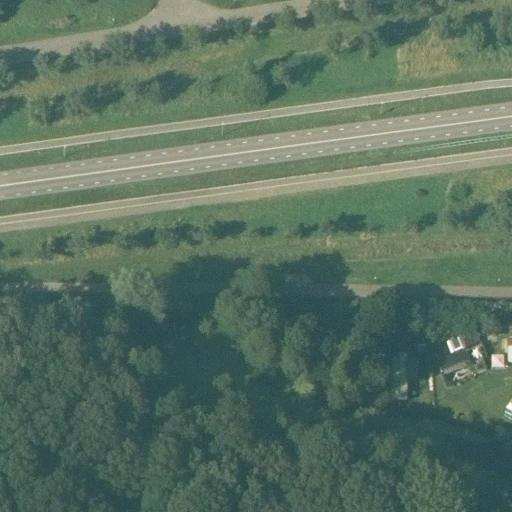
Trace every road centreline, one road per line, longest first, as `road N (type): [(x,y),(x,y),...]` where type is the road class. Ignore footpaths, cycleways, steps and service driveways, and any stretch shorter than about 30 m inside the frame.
road 1 (primary): [(0,187),(511,117)]
road 2 (unclassified): [(0,58),(366,0)]
